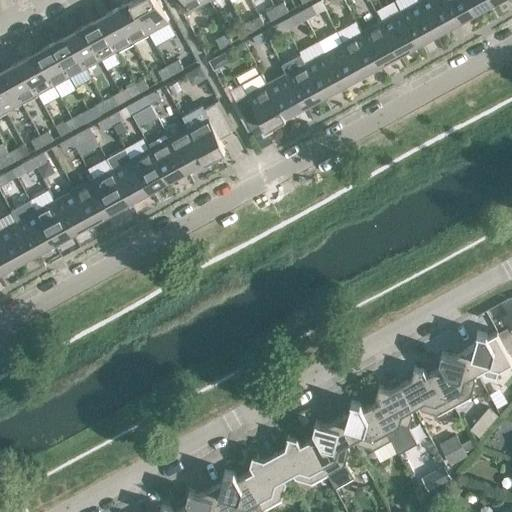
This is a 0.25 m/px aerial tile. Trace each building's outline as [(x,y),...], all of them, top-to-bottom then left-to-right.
[(148,32),(130,0),(129,0),(115,8),(133,41),(148,32)] [(156,0),(130,0),(148,32),(168,21),(156,0)] [(207,0),(183,0),(189,10),(207,0)] [(437,32),(419,0),(418,0),(400,10),(418,43),(437,32)] [(456,22),(444,0),(419,0),(437,32),(456,22)] [(475,12),(468,0),(444,0),(456,22),(475,12)] [(494,1),(493,0),(468,0),(475,12),(494,1)] [(284,2),(275,7),(279,15),(288,10),(284,2)] [(316,13),(312,4),(301,10),(306,18),(316,13)] [(279,15),(275,7),(266,11),(271,20),(279,15)] [(133,41),(115,8),(99,17),(117,49),(133,41)] [(306,18),(301,10),(291,16),(295,24),(306,18)] [(418,43),(400,10),(381,21),(399,53),(418,43)] [(117,49),(99,17),(83,25),(101,58),(117,49)] [(252,19),(243,24),(248,32),(257,27),(252,19)] [(399,53),(381,21),(362,31),(380,64),(399,53)] [(248,32),(243,24),(235,29),(239,37),(248,32)] [(101,58),(83,25),(67,34),(85,67),(101,58)] [(278,33),(274,25),(263,31),(268,39),(278,33)] [(268,39),(263,31),(253,36),(257,45),(268,39)] [(380,64),(362,31),(343,42),(361,74),(380,64)] [(216,39),(220,47),(232,41),(227,32),(216,39)] [(85,67),(67,34),(52,43),(70,75),(85,67)] [(361,74),(343,42),(324,52),(342,84),(361,74)] [(70,75),(52,43),(36,51),(54,84),(70,75)] [(54,84),(36,51),(20,60),(38,93),(54,84)] [(342,84),(324,52),(305,62),(323,95),(342,84)] [(305,62),(300,53),(281,64),(286,73),(304,105),(323,95),(305,62)] [(218,55),(210,59),(216,69),(223,65),(218,55)] [(38,93),(20,60),(4,69),(22,102),(38,93)] [(176,61),(167,66),(171,74),(180,69),(176,61)] [(171,74),(167,66),(158,70),(162,79),(171,74)] [(200,66),(187,72),(194,84),(206,77),(200,66)] [(22,102),(4,69),(0,70),(0,99),(6,110),(22,102)] [(304,105),(286,73),(267,83),(285,116),(304,105)] [(236,101),(252,129),(263,123),(265,126),(285,116),(267,83),(262,74),(243,85),(248,94),(236,101)] [(144,78),(135,83),(140,91),(148,87),(144,78)] [(140,91),(135,83),(126,88),(131,96),(140,91)] [(161,98),(156,89),(146,95),(150,103),(161,98)] [(112,95),(104,100),(108,109),(117,104),(112,95)] [(150,103),(146,95),(135,101),(140,109),(150,103)] [(108,109),(104,100),(95,105),(99,114),(108,109)] [(123,118),(118,110),(108,116),(113,124),(123,118)] [(208,116),(188,126),(206,159),(225,148),(220,138),(231,132),(219,110),(208,116)] [(81,113),(72,117),(77,126),(85,121),(81,113)] [(113,124),(108,116),(97,121),(102,130),(113,124)] [(77,126),(72,117),(63,122),(68,131),(77,126)] [(206,159),(188,126),(169,137),(187,169),(206,159)] [(49,130),(40,135),(45,143),(53,139),(49,130)] [(85,139),(80,131),(70,136),(75,145),(85,139)] [(45,143),(40,135),(31,140),(36,148),(45,143)] [(75,145),(70,136),(59,142),(64,151),(75,145)] [(187,169),(169,137),(150,147),(168,180),(187,169)] [(106,157),(112,168),(130,201),(149,190),(131,158),(125,147),(106,157)] [(168,180),(150,147),(131,158),(149,190),(168,180)] [(17,148),(8,152),(13,161),(22,156),(17,148)] [(13,161),(8,152),(0,156),(0,157),(4,166),(13,161)] [(47,160),(42,152),(32,157),(36,166),(47,160)] [(36,166),(32,157),(21,163),(26,172),(36,166)] [(130,201),(112,168),(93,178),(111,211),(130,201)] [(0,185),(9,181),(4,172),(0,174),(0,185)] [(111,211),(93,178),(74,189),(92,221),(111,211)] [(92,221),(74,189),(55,199),(72,232),(92,221)] [(11,209),(17,220),(34,253),(53,242),(36,210),(30,199),(11,209)] [(72,232),(55,199),(36,210),(53,242),(72,232)] [(34,253),(17,220),(0,229),(0,234),(16,263),(34,253)] [(0,271),(16,263),(0,234),(0,271)] [(475,343),(464,349),(477,372),(481,370),(484,375),(497,379),(498,378),(497,378),(499,369),(511,361),(511,359),(497,332),(499,331),(498,330),(488,336),(487,334),(477,331),(477,332),(478,332),(475,343)] [(477,372),(464,349),(454,355),(443,351),(443,350),(442,350),(439,359),(443,366),(435,370),(454,405),(471,396),(476,380),(473,375),(477,372)] [(412,378),(401,383),(414,407),(418,404),(421,410),(437,415),(454,405),(435,370),(427,375),(423,368),(414,365),(414,367),(415,367),(412,378)] [(414,407),(401,383),(391,389),(380,386),(380,385),(379,384),(376,394),(380,400),(372,405),(391,440),(399,455),(418,444),(409,427),(412,415),(410,409),(414,407)] [(348,412),(338,418),(351,441),(355,439),(358,444),(374,449),(391,440),(372,405),(364,409),(360,403),(351,400),(350,401),(352,401),(348,412)] [(351,441),(338,418),(327,424),(317,420),(317,419),(316,419),(313,428),(317,435),(309,439),(328,474),(335,487),(354,477),(346,462),(349,449),(346,444),(351,441)] [(285,447),(275,452),(288,476),(292,473),(295,479),(311,484),(328,474),(309,439),(301,444),(297,437),(288,434),(287,436),(288,436),(285,447)] [(288,476),(275,452),(264,458),(254,455),(254,454),(253,453),(250,463),(253,469),(245,474),(265,509),(281,500),(286,484),(283,478),(288,476)] [(445,463),(436,468),(443,482),(452,477),(445,463)] [(222,481),(212,487),(224,510),(229,508),(230,511),(258,511),(265,509),(245,474),(237,478),(234,472),(224,469),(224,470),(225,471),(222,481)] [(455,476),(448,485),(456,492),(463,483),(455,476)] [(221,511),(224,510),(212,487),(201,493),(190,490),(191,488),(190,488),(187,498),(190,504),(182,508),(184,511),(221,511)]
